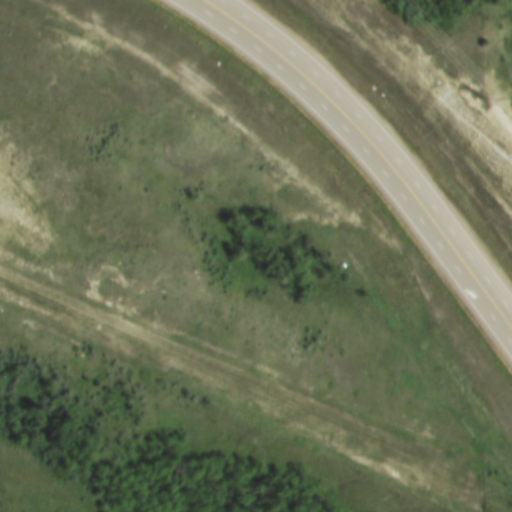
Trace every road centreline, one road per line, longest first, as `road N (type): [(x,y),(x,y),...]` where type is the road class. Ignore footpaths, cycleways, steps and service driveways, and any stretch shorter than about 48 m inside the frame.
road 1 (secondary): [(207,0),(292,59),(374,142),(511,326)]
road 2 (track): [(371,445),(0,278)]
